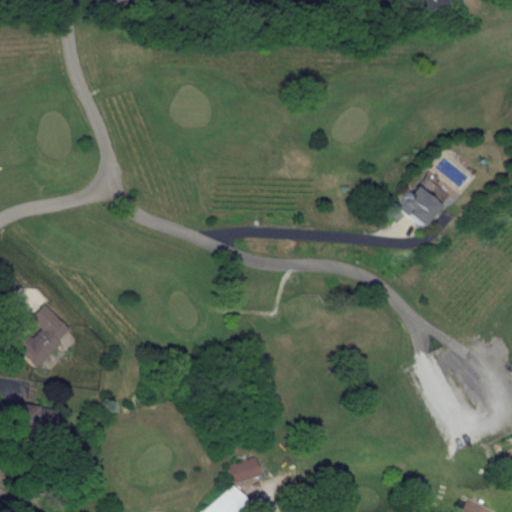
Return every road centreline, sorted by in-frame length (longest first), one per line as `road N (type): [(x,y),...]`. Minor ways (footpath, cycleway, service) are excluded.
road 1 (residential): [(0,491),(6,212),(94,195),(107,184),(109,154),(74,74),(66,0)]
road 2 (residential): [(422,324),(367,276),(344,267),(256,263),(135,212),(107,184)]
road 3 (residential): [(421,363),(422,324),(485,365),(494,381),(489,414),(462,420),(421,363)]
